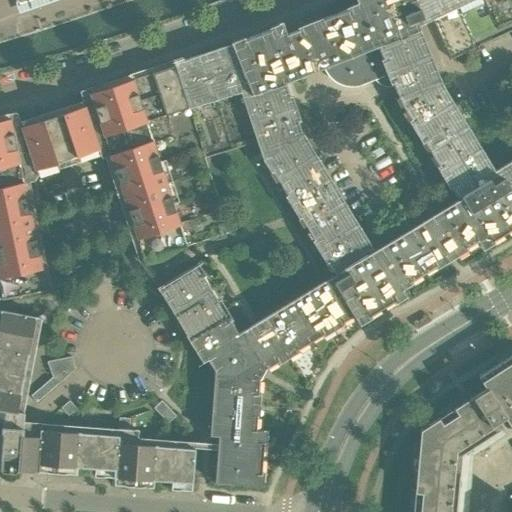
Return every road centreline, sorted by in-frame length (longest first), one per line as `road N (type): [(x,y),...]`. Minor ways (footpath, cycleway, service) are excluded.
road 1 (tertiary): [(511,294),(412,353),(359,409),(330,464),(320,511)]
road 2 (residential): [(287,1),(43,84)]
road 3 (residential): [(0,495),(223,511)]
road 4 (residential): [(102,295),(43,84)]
road 5 (residential): [(392,226),(332,125),(332,99)]
